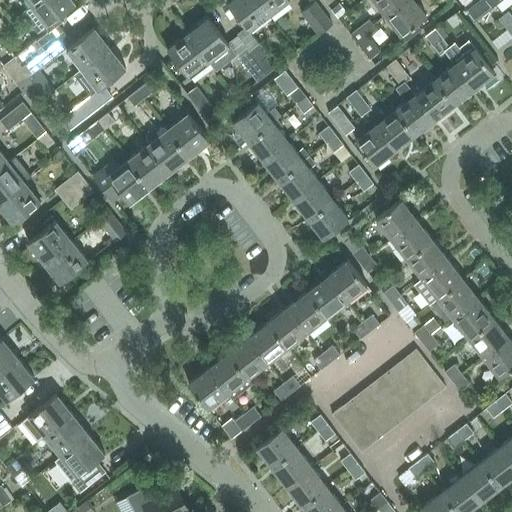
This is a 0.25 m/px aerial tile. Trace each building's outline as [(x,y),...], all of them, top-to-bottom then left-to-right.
[(36,0),(32,4),(21,12),(37,33),(44,27),(47,31),(55,24),(56,26),(62,21),(57,16),(75,3),(72,0),(36,0)] [(270,15),(258,0),(231,0),(228,3),(249,31),(270,15)] [(258,0),(270,15),(289,0),(258,0)] [(373,0),(385,15),(404,0),(373,0)] [(413,0),(404,0),(385,15),(400,35),(402,34),(406,40),(422,29),(417,22),(425,16),(413,0)] [(494,2),(492,0),(460,0),(474,17),(494,2)] [(338,1),(330,7),(337,15),(344,9),(338,1)] [(301,11),(319,34),(329,26),(311,3),(301,11)] [(498,18),(506,27),(511,22),(511,14),(508,10),(498,18)] [(208,17),(188,33),(210,61),(216,70),(237,54),(230,45),(208,17)] [(369,20),(359,27),(367,36),(368,35),(376,29),(369,20)] [(94,27),(66,49),(81,69),(110,48),(94,27)] [(367,36),(359,27),(351,34),(358,43),(367,36)] [(426,35),(433,45),(442,37),(435,28),(426,35)] [(210,61),(188,33),(167,49),(189,77),(210,61)] [(358,43),(370,58),(380,51),(368,35),(367,36),(358,43)] [(442,37),(433,45),(440,54),(450,47),(442,37)] [(36,39),(14,57),(21,67),(44,49),(36,39)] [(259,43),(250,50),(268,73),(277,66),(259,43)] [(454,62),(474,87),(494,72),(474,46),(454,62)] [(81,69),(74,75),(89,95),(97,89),(125,68),(110,48),(81,69)] [(44,49),(21,67),(29,77),(30,77),(39,69),(52,59),(44,49)] [(268,73),(250,50),(241,57),(259,80),(268,73)] [(14,57),(3,66),(18,85),(21,83),(29,77),(21,67),(14,57)] [(386,66),(393,76),(403,68),(396,59),(386,66)] [(434,77),(454,103),(474,87),(454,62),(434,77)] [(393,76),(400,83),(401,85),(406,82),(410,78),(403,68),(393,76)] [(39,69),(30,77),(46,97),(55,90),(39,69)] [(286,69),(275,77),(282,86),(292,78),(286,69)] [(409,86),(434,118),(454,103),(434,77),(429,70),(409,86)] [(148,81),(138,89),(144,98),(155,90),(148,81)] [(405,100),(395,108),(414,134),(434,118),(409,86),(406,82),(401,85),(400,83),(395,88),(405,100)] [(197,86),(187,93),(207,120),(217,112),(197,86)] [(289,94),(296,102),(306,95),(299,86),(289,94)] [(144,98),(138,89),(128,97),(134,105),(144,98)] [(346,97),(353,106),(363,99),(356,89),(346,97)] [(306,95),(296,102),(304,113),(313,105),(306,95)] [(363,99),(353,106),(361,116),(371,109),(363,99)] [(85,101),(62,119),(69,129),(92,111),(85,101)] [(0,120),(8,130),(31,112),(23,102),(0,119),(0,120)] [(232,121),(248,141),(277,118),(280,115),(274,106),(265,112),(257,102),(232,121)] [(395,108),(375,124),(395,149),(414,134),(395,108)] [(108,112),(97,120),(104,129),(115,121),(108,112)] [(187,112),(167,127),(189,155),(209,139),(187,112)] [(346,116),(337,123),(338,124),(345,133),(354,127),(346,116)] [(248,141),(263,160),(287,141),(278,130),(283,126),(277,118),(248,141)] [(104,129),(97,120),(88,128),(79,135),(83,141),(93,134),(95,136),(104,129)] [(395,149),(375,124),(355,139),(375,165),(395,149)] [(319,132),(326,141),(336,134),(329,125),(319,132)] [(167,127),(147,143),(169,171),(189,155),(167,127)] [(55,142),(46,131),(37,139),(46,149),(55,142)] [(336,134),(326,141),(342,161),(351,154),(336,134)] [(76,137),(67,144),(76,155),(80,152),(78,149),(83,145),(76,137)] [(263,160),(278,180),(309,155),(303,147),(296,152),(287,141),(263,160)] [(147,143),(127,159),(149,187),(169,171),(147,143)] [(0,167),(8,161),(0,150),(0,167)] [(278,180),(293,199),(317,180),(308,168),(315,163),(309,155),(278,180)] [(100,170),(93,175),(112,200),(121,193),(129,202),(149,187),(127,159),(118,166),(113,159),(100,170)] [(0,167),(0,199),(24,181),(8,161),(0,167)] [(349,171),(356,180),(365,172),(359,164),(349,171)] [(55,189),(63,199),(86,181),(78,171),(55,189)] [(365,172),(356,180),(364,190),(374,183),(365,172)] [(293,199),(308,219),(333,200),(317,180),(293,199)] [(24,181),(0,199),(0,206),(12,222),(40,201),(24,181)] [(86,181),(63,199),(71,208),(94,190),(86,181)] [(376,218),(392,238),(417,218),(401,198),(376,218)] [(333,200),(308,219),(323,238),(348,219),(333,200)] [(125,231),(110,210),(99,219),(114,239),(125,231)] [(392,238),(407,257),(432,238),(417,218),(392,238)] [(29,241),(45,261),(72,240),(57,220),(29,241)] [(407,257),(423,277),(448,258),(432,238),(407,257)] [(72,240),(45,261),(60,281),(88,260),(72,240)] [(353,253),(360,262),(369,255),(363,246),(353,253)] [(369,255),(360,262),(367,272),(377,265),(369,255)] [(423,277),(414,284),(430,304),(438,297),(463,278),(448,258),(423,277)] [(348,260),(328,275),(347,301),(367,285),(348,260)] [(328,275),(308,291),(327,316),(347,301),(328,275)] [(438,297),(454,317),(479,298),(463,278),(438,297)] [(384,292),(391,302),(400,295),(393,285),(384,292)] [(308,291),(288,306),(307,331),(327,316),(308,291)] [(400,295),(391,302),(398,311),(408,304),(400,295)] [(454,317),(469,337),(494,318),(479,298),(454,317)] [(288,306),(268,321),(287,346),(307,331),(288,306)] [(372,314),(364,321),(371,330),(379,323),(372,314)] [(469,337),(484,357),(509,337),(494,318),(469,337)] [(268,321),(248,336),(267,361),(287,346),(268,321)] [(371,330),(364,321),(353,329),(361,338),(371,330)] [(415,331),(422,341),(431,334),(424,324),(415,331)] [(431,334),(422,341),(429,350),(438,343),(431,334)] [(248,336),(228,352),(247,377),(267,361),(248,336)] [(511,340),(509,337),(484,357),(500,377),(511,367),(511,340)] [(0,371),(18,358),(2,338),(0,339),(0,371)] [(333,345),(325,351),(332,360),(340,354),(333,345)] [(416,349),(406,357),(421,376),(431,368),(416,349)] [(332,360),(325,351),(314,359),(321,369),(332,360)] [(228,352),(208,367),(227,392),(232,399),(252,383),(247,377),(228,352)] [(406,357),(397,364),(412,383),(421,376),(406,357)] [(18,358),(0,371),(0,392),(6,400),(34,378),(18,358)] [(397,364),(388,371),(403,390),(412,383),(397,364)] [(445,371),(453,381),(462,374),(454,364),(445,371)] [(227,392),(208,367),(188,382),(207,407),(227,392)] [(431,368),(421,376),(435,394),(445,386),(431,368)] [(388,371),(379,378),(393,397),(403,390),(388,371)] [(462,374),(453,381),(460,389),(469,382),(462,374)] [(293,375),(283,383),(291,392),(300,385),(293,375)] [(421,376),(412,383),(426,401),(435,394),(421,376)] [(379,378),(370,385),(384,404),(393,397),(379,378)] [(291,392),(283,383),(274,390),(282,399),(291,392)] [(412,383),(403,390),(417,408),(426,401),(412,383)] [(370,385),(360,392),(374,412),(384,404),(370,385)] [(403,390),(393,397),(408,415),(417,408),(403,390)] [(360,392),(351,399),(366,418),(374,412),(360,392)] [(511,401),(505,393),(496,400),(496,401),(503,410),(511,402),(511,401)] [(38,441),(45,435),(73,414),(57,394),(22,421),(38,441)] [(393,397),(384,404),(398,423),(408,415),(393,397)] [(351,399),(342,406),(357,425),(366,418),(351,399)] [(503,410),(496,400),(486,407),(494,417),(503,410)] [(384,404),(374,412),(389,429),(398,423),(384,404)] [(254,406),(244,414),(251,423),(261,415),(254,406)] [(342,406),(332,414),(347,433),(356,425),(357,425),(342,406)] [(374,412),(366,418),(380,437),(389,429),(374,412)] [(45,435),(61,455),(88,433),(73,414),(45,435)] [(251,423),(244,414),(235,420),(242,430),(251,423)] [(311,421),(317,429),(327,422),(321,414),(311,421)] [(4,417),(0,420),(0,437),(12,428),(4,417)] [(366,418),(357,425),(371,444),(380,437),(366,418)] [(327,422),(317,429),(325,440),(335,433),(327,422)] [(466,423),(457,430),(464,439),(474,432),(466,423)] [(356,425),(347,433),(361,451),(371,444),(357,425),(356,425)] [(256,446),(271,466),(296,447),(281,427),(256,446)] [(464,439),(457,430),(447,438),(455,447),(464,439)] [(61,455),(55,460),(67,475),(80,491),(105,471),(96,460),(104,453),(88,433),(61,455)] [(511,437),(500,447),(511,462),(511,437)] [(271,466),(286,485),(311,466),(296,447),(271,466)] [(511,462),(500,447),(480,462),(499,487),(511,476),(511,462)] [(341,460),(348,469),(357,461),(351,453),(341,460)] [(428,453),(419,460),(426,470),(435,463),(428,453)] [(15,459),(5,467),(14,477),(24,469),(15,459)] [(419,460),(409,468),(416,477),(425,470),(426,470),(419,460)] [(357,461),(348,469),(355,479),(365,472),(357,461)] [(480,462),(460,477),(480,502),(499,487),(480,462)] [(286,485),(301,505),(326,486),(311,466),(286,485)] [(460,477),(441,492),(456,511),(466,511),(480,502),(460,477)] [(127,496),(115,502),(120,511),(189,511),(176,486),(151,499),(147,492),(139,489),(127,496)] [(301,505),(306,511),(332,511),(341,505),(326,486),(301,505)] [(0,508),(12,501),(3,488),(0,490),(0,508)] [(371,499),(376,505),(385,498),(380,492),(371,499)] [(456,511),(441,492),(421,507),(424,511),(456,511)] [(385,498),(376,505),(381,511),(393,511),(395,511),(385,498)]
